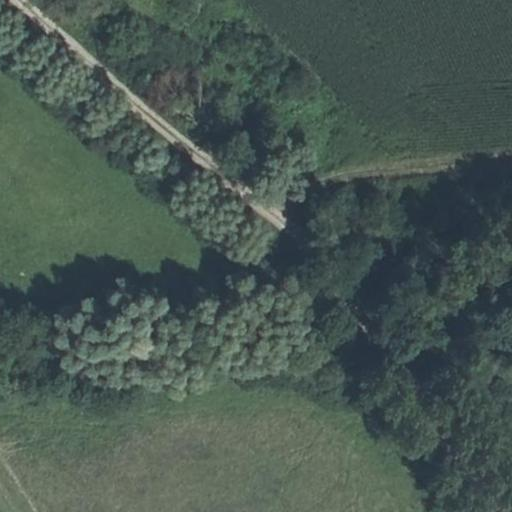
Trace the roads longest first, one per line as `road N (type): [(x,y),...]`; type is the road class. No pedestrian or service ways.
road 1 (track): [(323,267),(394,345),(503,511)]
road 2 (track): [(269,215),(317,180),(511,166)]
